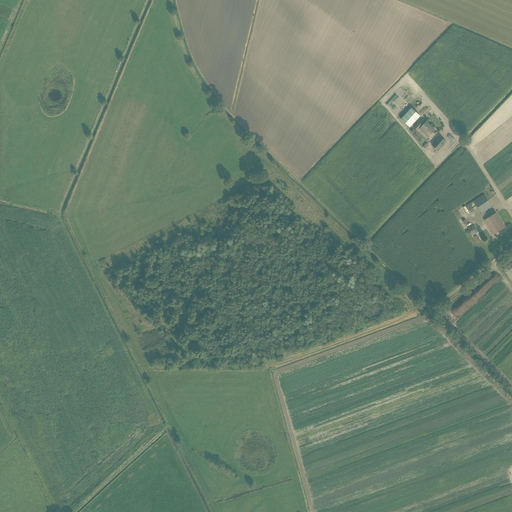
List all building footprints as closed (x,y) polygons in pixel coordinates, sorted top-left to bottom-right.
[(411,108),(401,119),(409,128),(420,116),(411,108)] [(430,136),(432,134),(435,130),(430,126),(426,123),(426,122),(423,126),(421,127),(430,136)] [(438,151),(443,145),(446,142),(440,137),(437,140),(432,145),(438,151)] [(482,214),(488,210),(492,207),(487,199),(484,194),(480,197),(467,205),(471,212),(478,208),(482,214)] [(496,213),(492,216),(484,220),(491,230),(494,235),(505,227),(496,213)] [(474,226),(468,229),(469,231),(466,232),(466,233),(467,235),(470,233),(472,236),(478,232),(474,226)] [(511,257),(500,266),(504,270),(506,273),(511,268),(511,257)]
